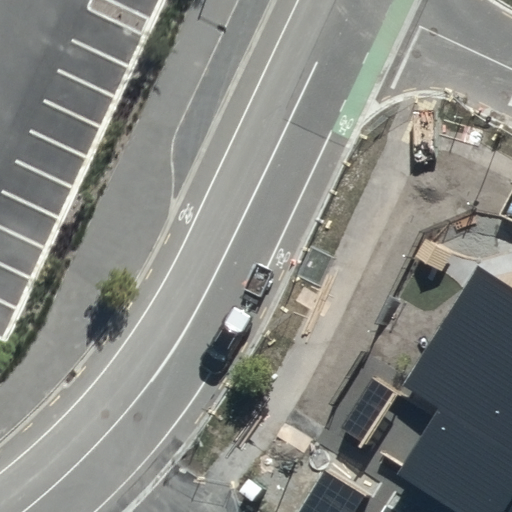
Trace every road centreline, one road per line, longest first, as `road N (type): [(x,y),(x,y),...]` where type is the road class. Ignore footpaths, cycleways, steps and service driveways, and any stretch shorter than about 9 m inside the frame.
road 1 (residential): [(29,511),(96,450),(163,361),(223,262),(344,0)]
road 2 (residential): [(354,0),(511,73)]
